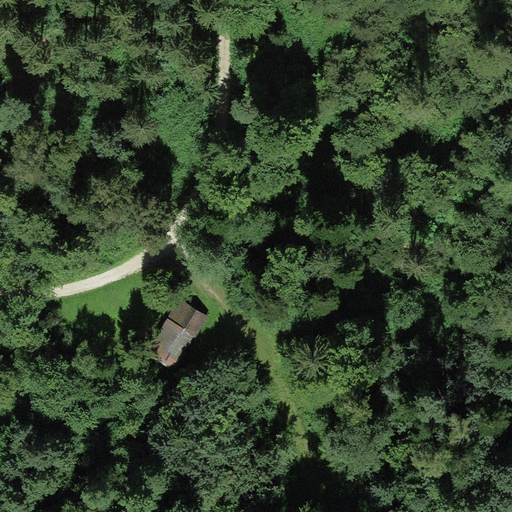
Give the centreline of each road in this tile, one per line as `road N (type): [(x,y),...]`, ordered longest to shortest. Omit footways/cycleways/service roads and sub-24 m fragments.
road 1 (track): [(0,286),(99,285),(168,244),(235,113),(231,0)]
road 2 (track): [(329,511),(304,437),(217,284),(168,244)]
